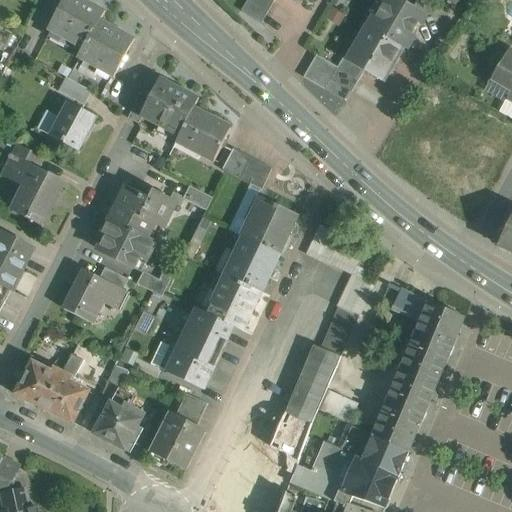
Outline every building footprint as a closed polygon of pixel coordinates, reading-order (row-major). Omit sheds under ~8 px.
[(104,11),(83,0),(64,0),(48,31),(83,50),(100,20),(104,11)] [(268,12),(247,0),(242,11),(262,23),(268,12)] [(274,2),(270,0),(247,0),(268,12),(274,2)] [(425,14),(400,0),(386,0),(370,28),(405,49),(425,14)] [(135,39),(100,20),(83,50),(79,59),(114,78),(135,39)] [(405,49),(370,28),(351,62),(351,63),(364,71),(385,83),(405,49)] [(511,50),(509,49),(492,79),(511,90),(507,99),(511,101),(511,50)] [(338,69),(317,56),(304,78),(325,90),(337,70),(338,69)] [(351,62),(344,58),(338,69),(337,70),(358,82),(364,71),(351,63),(351,62)] [(358,82),(337,70),(331,80),(352,92),(358,82)] [(92,93),(67,79),(60,93),(85,106),(92,93)] [(199,99),(161,80),(151,99),(141,117),(142,118),(160,127),(162,125),(181,135),(194,110),(199,99)] [(352,92),(331,80),(325,90),(346,103),(352,92)] [(141,94),(128,119),(139,124),(142,118),(141,117),(151,99),(141,94)] [(95,117),(70,104),(52,137),(77,150),(95,117)] [(231,130),(194,110),(181,135),(177,142),(215,162),(231,130)] [(42,159),(19,147),(13,157),(36,169),(42,159)] [(252,159),(234,149),(223,171),(241,180),(252,159)] [(13,157),(10,156),(8,159),(18,164),(9,181),(24,188),(12,211),(41,227),(64,184),(36,169),(13,157)] [(272,169),(252,159),(241,180),(262,192),(272,169)] [(213,199),(190,187),(184,199),(207,211),(213,199)] [(150,200),(128,189),(112,220),(146,238),(147,237),(154,224),(162,228),(175,203),(154,192),(150,200)] [(297,217),(261,200),(243,238),(244,238),(279,255),(297,217)] [(511,217),(499,246),(511,252),(511,217)] [(146,238),(112,220),(105,234),(109,235),(100,252),(135,270),(141,259),(145,261),(155,242),(147,237),(146,238)] [(327,230),(320,226),(306,255),(329,266),(329,265),(340,242),(341,243),(343,238),(337,234),(339,230),(329,225),(327,230)] [(34,249),(0,231),(0,285),(11,291),(12,292),(34,249)] [(279,255),(244,238),(227,276),(226,276),(261,293),(279,255)] [(341,243),(340,242),(329,265),(352,276),(353,275),(354,276),(358,268),(364,254),(341,243)] [(374,258),(364,254),(358,268),(367,273),(374,258)] [(167,267),(159,281),(144,272),(137,285),(162,298),(176,271),(167,267)] [(129,280),(106,268),(100,279),(123,291),(129,280)] [(358,268),(354,276),(353,275),(352,276),(337,307),(339,308),(359,316),(359,317),(360,317),(374,286),(363,281),(367,273),(358,268)] [(100,279),(85,272),(66,310),(92,324),(103,303),(115,309),(124,292),(123,291),(100,279)] [(261,293),(226,276),(227,276),(218,272),(210,289),(218,293),(208,315),(208,316),(234,328),(243,332),(261,293)] [(11,291),(0,285),(0,300),(5,303),(11,291)] [(400,371),(438,385),(447,363),(456,341),(465,318),(428,303),(403,291),(396,307),(422,318),(400,371)] [(359,316),(339,308),(321,349),(341,358),(359,317),(359,316)] [(208,315),(198,310),(195,316),(231,333),(234,328),(208,316),(208,315)] [(231,333),(195,316),(187,334),(178,351),(214,369),(231,333)] [(385,334),(371,328),(361,350),(376,356),(385,334)] [(179,330),(171,348),(178,352),(178,351),(187,334),(179,330)] [(314,346),(280,428),(278,427),(276,430),(279,431),(265,461),(273,465),(273,466),(279,451),(300,460),(301,457),(314,421),(319,410),(327,391),(341,358),(321,349),(314,346)] [(178,352),(171,348),(161,369),(168,373),(178,352)] [(214,369),(178,351),(178,352),(168,373),(204,390),(214,369)] [(84,362),(73,356),(64,373),(74,378),(75,378),(84,362)] [(51,373),(33,364),(17,395),(45,410),(64,373),(54,368),(51,373)] [(130,373),(116,366),(112,373),(112,374),(108,383),(121,390),(130,373)] [(438,385),(400,371),(373,436),(409,454),(419,429),(419,430),(428,408),(438,385)] [(74,378),(64,373),(45,410),(73,424),(89,393),(71,383),(74,378)] [(108,383),(97,407),(107,412),(114,400),(115,400),(120,390),(121,390),(108,383)] [(133,397),(120,390),(115,400),(128,407),(133,397)] [(360,406),(327,391),(319,410),(351,426),(360,406)] [(208,405),(186,395),(176,417),(197,428),(208,405)] [(115,400),(114,400),(107,412),(95,435),(130,454),(144,430),(138,427),(144,416),(128,407),(115,400)] [(176,417),(171,414),(151,454),(186,471),(206,432),(176,417)] [(373,436),(350,427),(343,444),(344,444),(342,450),(364,460),(364,461),(399,478),(409,454),(373,436)] [(399,478),(364,461),(364,460),(342,450),(325,443),(317,463),(313,473),(356,492),(353,499),(386,510),(399,478)] [(300,460),(279,451),(273,466),(294,476),(297,466),(300,460)] [(307,460),(301,457),(300,460),(297,466),(313,473),(317,463),(308,459),(307,460)] [(3,459),(0,465),(0,488),(9,486),(19,468),(3,459)] [(313,473),(297,466),(294,476),(291,484),(329,500),(347,507),(349,507),(353,499),(356,492),(313,473)] [(250,511),(261,485),(223,472),(204,511),(250,511)] [(287,494),(261,485),(250,511),(280,511),(282,509),(287,494)] [(25,492),(3,497),(6,511),(37,511),(37,509),(30,511),(25,492)] [(344,511),(347,507),(329,500),(324,511),(344,511)]
